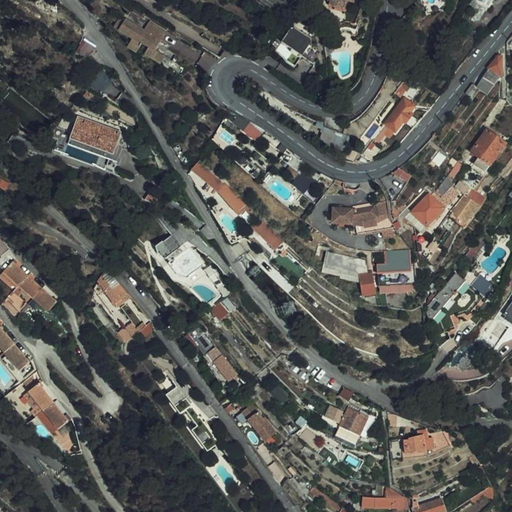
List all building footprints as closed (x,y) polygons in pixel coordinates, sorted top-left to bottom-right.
[(343,0),(322,0),(322,2),(322,3),(326,5),(325,7),(339,12),(342,3),(343,0)] [(145,50),(151,40),(154,43),(160,32),(144,22),(138,32),(121,22),(119,25),(116,23),(111,31),(128,42),(124,49),(133,55),(139,46),(145,50)] [(290,28),(278,48),(301,62),(305,56),(302,35),(290,28)] [(193,36),(189,44),(214,58),(215,58),(220,48),(193,36)] [(89,57),(95,46),(83,40),(77,51),(89,57)] [(145,50),(149,52),(154,43),(151,40),(145,50)] [(298,66),(301,62),(278,48),(276,53),(296,65),(298,66)] [(141,56),(150,61),(153,55),(149,52),(145,50),(141,56)] [(160,59),(153,55),(150,61),(156,66),(160,59)] [(500,77),(502,78),(502,58),(497,56),(487,69),(488,70),(477,87),(488,94),(500,77)] [(477,87),(473,84),(466,93),(470,96),(477,87)] [(414,106),(405,99),(386,124),(385,123),(383,125),(385,128),(387,125),(396,131),(403,121),(406,123),(412,114),(410,112),(414,106)] [(422,120),(413,113),(408,119),(417,126),(422,120)] [(118,138),(77,120),(70,138),(100,151),(98,154),(109,159),(118,138)] [(256,141),(262,133),(249,123),(243,130),(256,141)] [(334,154),(340,133),(316,125),(310,146),(334,154)] [(396,131),(387,125),(385,128),(383,125),(373,138),(379,142),(385,133),(391,137),(396,131)] [(485,173),(506,144),(488,131),(472,152),(479,158),(474,165),(485,173)] [(100,151),(70,138),(65,148),(106,166),(109,159),(98,154),(100,151)] [(362,156),(370,162),(381,148),(373,141),(362,156)] [(348,160),(350,154),(338,151),(336,156),(348,160)] [(454,179),(463,167),(452,159),(449,165),(453,167),(448,176),(454,179)] [(208,170),(198,161),(193,167),(192,169),(208,183),(203,189),(214,198),(217,193),(219,192),(219,191),(239,210),(245,203),(224,183),(223,183),(215,176),(208,170)] [(392,173),(407,184),(412,177),(400,168),(392,173)] [(0,185),(5,189),(9,183),(0,176),(0,185)] [(472,200),(487,179),(483,176),(467,197),(464,195),(451,212),(457,218),(465,224),(472,214),(474,216),(481,207),(479,205),(472,200)] [(309,184),(302,177),(294,186),(302,193),(309,184)] [(441,199),(451,187),(453,185),(447,179),(435,193),(441,199)] [(451,187),(441,199),(435,193),(433,191),(429,195),(414,214),(415,216),(411,222),(417,227),(422,221),(427,226),(444,212),(458,192),(451,187)] [(167,202),(158,190),(147,202),(160,210),(167,202)] [(422,237),(430,229),(427,226),(422,221),(417,227),(411,222),(415,216),(414,214),(429,195),(424,190),(400,216),(422,237)] [(246,204),(245,203),(239,210),(237,212),(240,215),(246,209),(258,221),(261,218),(246,204)] [(352,224),(352,222),(356,222),(378,218),(376,207),(355,210),(334,209),(333,223),(352,224)] [(381,231),(396,229),(392,224),(391,222),(390,219),(390,216),(378,218),(381,231)] [(267,223),(261,218),(258,221),(257,222),(263,228),(267,223)] [(378,218),(356,222),(358,235),(381,231),(378,218)] [(278,233),(267,223),(263,228),(274,237),(278,233)] [(285,240),(278,233),(274,237),(281,243),(285,240)] [(187,277),(188,277),(204,265),(190,247),(184,251),(172,235),(157,247),(166,259),(168,259),(170,262),(169,263),(178,275),(181,272),(185,277),(186,277),(187,277)] [(416,239),(418,253),(419,253),(426,253),(426,247),(421,246),(420,239),(416,239)] [(479,239),(463,258),(468,263),(484,243),(479,239)] [(473,266),(488,247),(484,243),(468,263),(473,266)] [(3,271),(47,312),(56,303),(13,261),(3,271)] [(0,274),(0,278),(41,318),(47,312),(3,271),(0,274)] [(416,285),(415,271),(387,272),(387,286),(416,285)] [(119,295),(125,291),(118,285),(105,272),(102,279),(97,285),(96,290),(101,296),(106,292),(118,308),(125,303),(121,298),(119,295)] [(362,297),(376,295),(373,273),(367,274),(359,275),(362,297)] [(426,314),(430,323),(442,309),(450,301),(453,296),(455,298),(458,293),(457,292),(466,282),(457,274),(436,298),(432,294),(428,299),(428,307),(425,309),(428,312),(426,314)] [(439,289),(432,283),(429,287),(435,293),(439,289)] [(511,339),(511,337),(511,300),(499,320),(509,327),(502,338),(505,341),(508,341),(511,339)] [(220,301),(211,309),(221,320),(230,312),(220,301)] [(447,313),(454,304),(450,301),(442,309),(447,313)] [(137,329),(140,332),(147,326),(145,323),(137,329)] [(119,334),(126,344),(140,332),(137,329),(133,324),(119,334)] [(0,346),(18,368),(28,359),(0,326),(0,346)] [(429,334),(432,340),(437,346),(450,338),(448,333),(444,335),(442,329),(429,334)] [(0,359),(12,373),(18,368),(0,346),(0,359)] [(239,376),(222,357),(212,365),(229,385),(239,376)] [(70,418),(39,381),(28,389),(44,407),(59,427),(70,418)] [(349,401),(353,393),(341,386),(337,395),(349,401)] [(219,444),(177,388),(166,396),(180,416),(185,412),(196,428),(191,431),(207,453),(219,444)] [(28,389),(25,392),(40,411),(44,407),(28,389)] [(325,416),(339,423),(345,411),(330,404),(325,416)] [(263,419),(253,405),(242,413),(265,442),(277,433),(265,418),(263,419)] [(38,412),(53,431),(59,427),(44,407),(40,411),(38,412)] [(369,417),(348,407),(339,425),(360,435),(363,429),(369,417)] [(400,427),(399,415),(388,412),(390,428),(400,427)] [(301,415),(294,423),(300,430),(301,430),(308,421),(301,415)] [(368,432),(374,420),(369,417),(363,429),(368,432)] [(360,435),(339,425),(334,435),(355,444),(360,435)] [(62,427),(54,433),(68,452),(76,446),(62,427)] [(424,433),(420,434),(412,434),(412,439),(404,439),(405,453),(436,450),(435,436),(429,436),(424,437),(424,433)] [(474,465),(480,462),(475,453),(469,457),(474,465)] [(341,511),(344,507),(313,486),(306,481),(303,485),(341,511)] [(382,496),(376,497),(363,497),(363,507),(377,508),(404,508),(403,497),(390,487),(387,486),(386,496),(382,496)] [(408,511),(407,508),(406,500),(403,497),(404,508),(377,508),(376,511),(408,511)] [(413,503),(414,507),(415,511),(446,511),(442,499),(418,507),(417,503),(413,503)] [(499,511),(500,511),(491,503),(488,507),(493,511),(499,511)]
